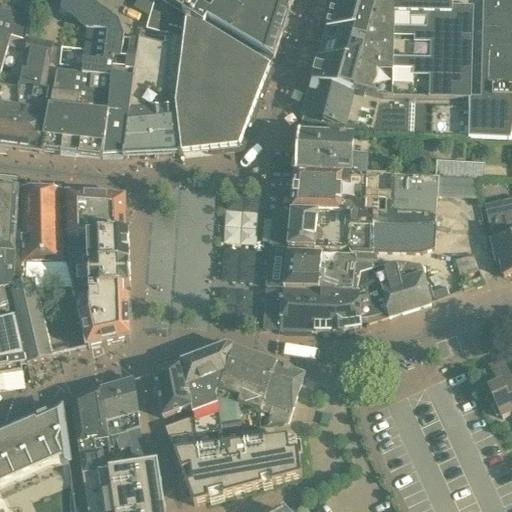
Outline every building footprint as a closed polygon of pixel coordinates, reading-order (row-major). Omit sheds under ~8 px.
[(0,0),(0,9),(15,14),(18,0),(0,0)] [(87,0),(63,0),(62,12),(88,30),(119,22),(87,0)] [(150,20),(147,30),(182,40),(174,107),(180,156),(181,156),(238,150),(271,68),(268,66),(167,6),(157,0),(154,0),(150,18),(150,20)] [(171,0),(167,6),(268,66),(272,59),(273,60),(292,0),(171,0)] [(383,104),(469,106),(469,101),(480,101),(481,0),(419,0),(420,5),(339,0),(334,0),(325,33),(326,33),(318,62),(316,68),(314,68),(311,78),(313,79),(311,85),(354,98),(355,96),(383,104)] [(510,143),(511,130),(511,0),(481,0),(480,101),(469,101),(469,106),(468,142),(510,143)] [(0,148),(40,154),(48,113),(45,113),(48,93),(46,93),(54,43),(28,39),(19,93),(0,90),(0,73),(11,32),(25,36),(29,19),(15,14),(0,9),(0,148)] [(56,72),(48,113),(40,154),(55,156),(103,163),(103,157),(121,156),(139,42),(124,41),(119,22),(88,30),(84,63),(81,75),(56,72)] [(121,156),(121,159),(125,159),(180,156),(174,107),(182,40),(147,30),(142,28),(139,42),(121,156)] [(354,98),(311,85),(310,90),(309,90),(298,134),(343,136),(354,98)] [(294,173),(367,176),(369,158),(352,157),(354,139),(297,136),(294,173)] [(476,178),(484,178),(484,162),(441,162),(441,199),(476,199),(476,178)] [(374,231),(373,255),(421,255),(433,256),(437,201),(439,179),(367,176),(367,180),(294,176),(291,214),(349,216),(349,230),(374,231)] [(16,247),(16,216),(17,188),(0,185),(0,357),(22,352),(15,323),(9,324),(3,292),(6,276),(5,270),(8,271),(8,256),(13,257),(15,247),(16,247)] [(16,216),(16,247),(21,248),(21,265),(61,266),(60,197),(60,190),(20,189),(19,216),(16,216)] [(124,203),(124,200),(65,197),(71,267),(88,353),(131,343),(129,303),(126,303),(126,293),(130,292),(128,236),(126,236),(124,203)] [(511,201),(494,207),(497,219),(486,222),(491,242),(490,243),(496,265),(500,264),(503,279),(511,275),(511,201)] [(373,255),(374,231),(349,230),(349,216),(291,214),(291,215),(272,213),(269,249),(288,251),(288,250),(348,253),(351,257),(373,258),(373,255)] [(454,216),(436,216),(434,245),(467,235),(461,215),(460,213),(454,213),(454,216)] [(242,214),(241,246),(258,246),(258,214),(242,214)] [(389,284),(381,287),(390,320),(483,288),(471,249),(386,275),(389,284)] [(284,289),(353,292),(357,293),(360,275),(377,270),(377,269),(377,261),(355,260),(286,256),(286,255),(269,255),(265,290),(284,291),(284,289)] [(382,269),(377,269),(377,270),(360,275),(357,293),(353,292),(353,294),(332,296),(283,294),(283,296),(269,296),(268,332),(282,333),(282,335),(331,337),(331,336),(358,334),(358,324),(367,324),(368,326),(388,320),(378,288),(382,269)] [(15,323),(22,352),(25,366),(50,361),(31,284),(7,290),(15,323)] [(216,399),(232,352),(226,349),(181,367),(191,411),(192,420),(194,435),(196,440),(221,434),(216,399)] [(260,413),(276,368),(232,352),(216,399),(221,434),(241,431),(238,405),(260,413)] [(511,359),(489,370),(497,387),(487,392),(501,422),(511,416),(511,359)] [(163,422),(191,411),(181,367),(153,378),(163,422)] [(276,368),(260,413),(270,416),(267,427),(288,424),(304,378),(276,368)] [(100,393),(99,393),(107,433),(108,440),(115,438),(128,434),(130,434),(136,461),(147,459),(146,453),(144,438),(140,431),(133,384),(100,393)] [(99,393),(72,405),(84,476),(111,472),(110,464),(106,434),(107,433),(99,393)] [(0,511),(75,511),(61,410),(36,421),(35,420),(0,434),(0,511)] [(192,420),(165,430),(174,454),(194,507),(301,478),(297,438),(252,444),(220,448),(197,451),(196,440),(194,435),(192,420)] [(84,476),(89,511),(165,511),(158,465),(111,472),(84,476)]
